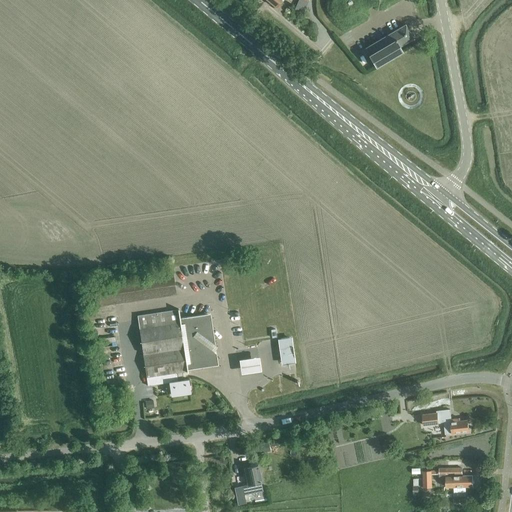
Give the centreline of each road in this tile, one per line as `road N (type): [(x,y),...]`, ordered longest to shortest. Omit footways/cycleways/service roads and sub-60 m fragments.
road 1 (unclassified): [(0,460),(247,429),(466,377),(511,383)]
road 2 (primary): [(441,197),(196,0)]
road 3 (unclassified): [(441,197),(464,165),(466,145),(439,0)]
